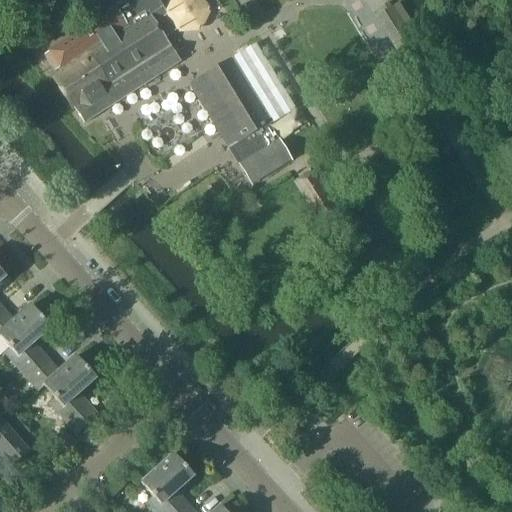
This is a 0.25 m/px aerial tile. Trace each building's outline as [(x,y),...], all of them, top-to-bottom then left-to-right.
[(58,47),(68,63),(71,61),(74,64),(54,77),(84,124),(180,62),(165,38),(178,29),(199,28),(208,11),(200,0),(176,0),(168,15),(156,23),(150,15),(120,34),(109,14),(58,47)] [(378,19),(400,54),(401,56),(416,46),(415,44),(390,4),(384,8),(387,14),(378,19)] [(269,126),(270,126),(231,61),(190,86),(229,151),(230,150),(251,186),(293,162),(280,141),(278,142),(269,126)] [(296,183),(321,225),(338,214),(313,173),(296,183)] [(0,334),(14,323),(13,322),(0,307),(0,284),(6,279),(0,272),(0,334)] [(39,392),(44,387),(43,386),(59,372),(35,344),(51,330),(31,307),(13,322),(14,323),(0,334),(0,336),(10,348),(5,353),(39,392)] [(43,386),(44,387),(55,399),(50,404),(77,435),(98,416),(79,395),(96,380),(76,357),(59,372),(43,386)] [(14,437),(25,428),(0,398),(0,472),(5,468),(9,472),(29,454),(14,437)] [(155,511),(193,511),(177,493),(194,478),(174,456),(142,485),(153,498),(148,503),(155,511)]
